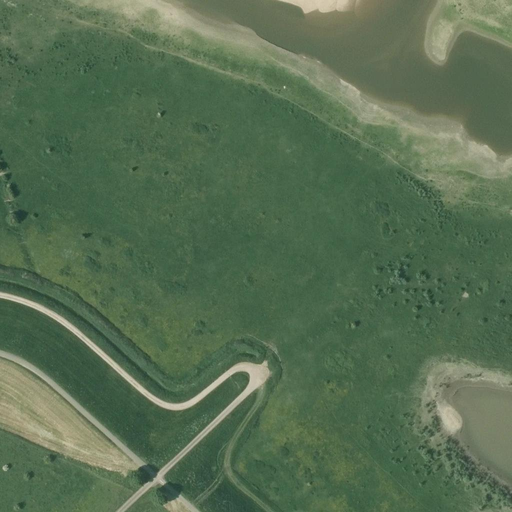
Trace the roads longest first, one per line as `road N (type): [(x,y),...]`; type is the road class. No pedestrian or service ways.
road 1 (track): [(0,295),(65,323),(168,406),(193,401),(241,366),(257,371),(258,380)]
road 2 (unclassified): [(258,380),(156,477)]
